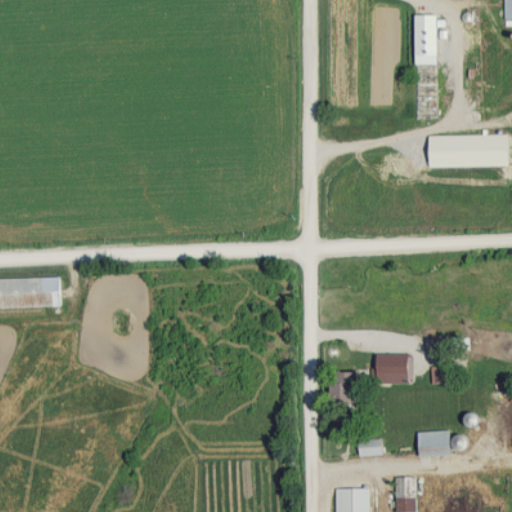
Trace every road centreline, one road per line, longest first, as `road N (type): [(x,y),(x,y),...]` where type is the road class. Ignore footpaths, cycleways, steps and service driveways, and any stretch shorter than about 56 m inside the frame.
road 1 (residential): [(0,263),(511,246)]
road 2 (residential): [(302,511),(305,0)]
